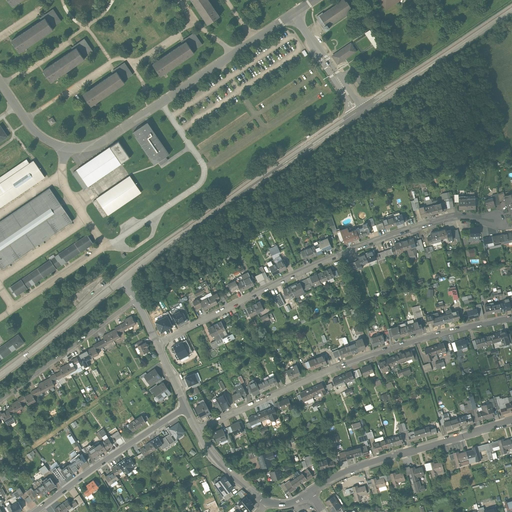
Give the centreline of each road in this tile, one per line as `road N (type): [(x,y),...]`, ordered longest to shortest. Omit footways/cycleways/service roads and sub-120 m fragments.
road 1 (tertiary): [(511,10),(121,279)]
road 2 (residential): [(157,345),(348,251),(453,216),(498,219)]
road 3 (residential): [(196,431),(392,347),(511,318)]
road 4 (residential): [(309,492),(356,467),(511,420)]
road 5 (residential): [(185,408),(36,511)]
road 6 (residential): [(0,401),(135,301)]
road 7 (tertiary): [(121,279),(0,376)]
